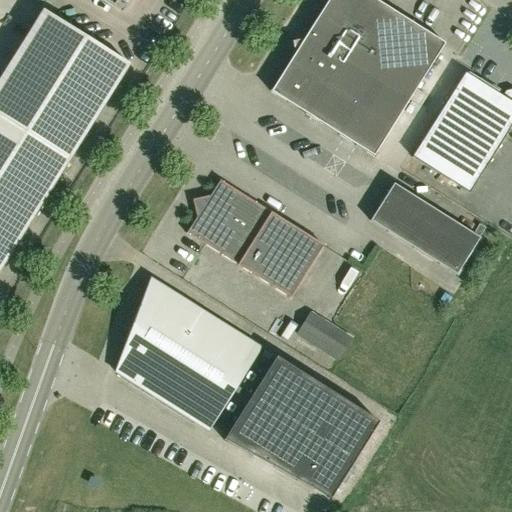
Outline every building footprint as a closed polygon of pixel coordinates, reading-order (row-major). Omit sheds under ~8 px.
[(378,0),(329,0),(305,39),(273,91),(375,155),(447,43),(378,0)] [(0,81),(0,272),(131,63),(45,9),(0,81)] [(504,95),(466,71),(413,156),(471,192),(511,126),(511,88),(507,90),(504,95)] [(222,179),(210,198),(191,202),(196,220),(188,232),(189,233),(292,297),(325,244),(223,180),(223,179),(222,179)] [(480,238),(438,212),(394,184),(371,220),(457,274),(480,238)] [(273,365),(258,355),(263,347),(152,277),(118,371),(211,430),(216,421),(232,431),(226,439),(332,498),(380,421),(278,357),(273,365)] [(351,342),(311,316),(301,332),(341,358),(351,342)] [(27,511),(32,499),(20,494),(14,511),(27,511)]
